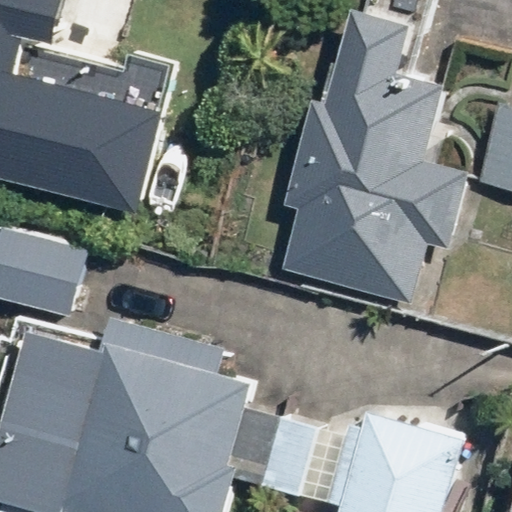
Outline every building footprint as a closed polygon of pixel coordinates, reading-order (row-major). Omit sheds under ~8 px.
[(63,0),(0,0),(0,175),(142,212),(167,112),(5,71),(14,36),(52,46),(63,0)] [(327,197),(308,259),(435,296),(450,233),(472,239),(496,159),(463,151),(469,125),(463,123),(478,74),(428,59),(442,14),(393,0),(384,0),(356,92),(345,90),(314,195),(327,197)] [(94,238),(0,218),(0,298),(79,314),(94,238)] [(125,340),(58,320),(9,485),(102,511),(134,511),(135,509),(146,511),(251,511),(263,471),(281,476),(301,407),(274,399),(281,374),(241,362),(247,342),(134,309),(125,340)] [(360,511),(471,511),(492,432),(387,406),(384,419),(369,415),(349,495),(364,499),(360,511)]
